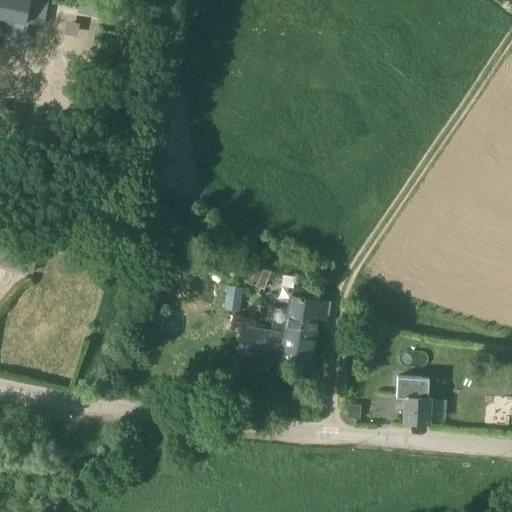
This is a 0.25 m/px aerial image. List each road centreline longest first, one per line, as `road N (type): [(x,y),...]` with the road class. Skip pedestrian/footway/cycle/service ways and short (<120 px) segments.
road 1 (tertiary): [(511,452),(201,422),(0,388)]
road 2 (track): [(511,36),(355,273)]
road 3 (track): [(330,434),(339,317),(355,273)]
